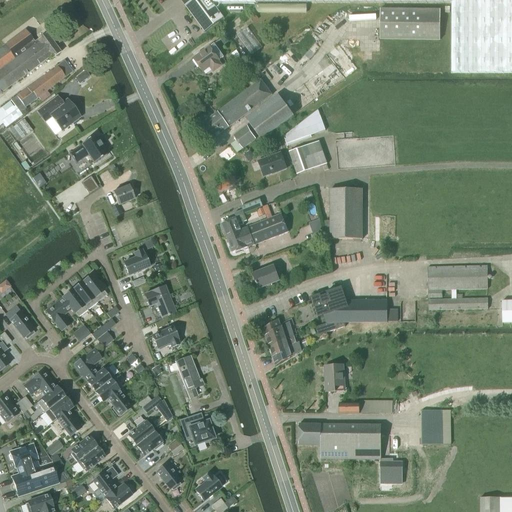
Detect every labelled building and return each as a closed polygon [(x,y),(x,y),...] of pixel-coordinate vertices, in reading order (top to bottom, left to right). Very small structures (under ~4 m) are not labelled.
[(212,2),(210,0),(180,0),(204,32),(224,18),(212,2)] [(511,0),(210,0),(212,2),(451,3),(451,73),(511,72),(511,0)] [(380,10),(379,39),(440,40),(440,10),(380,10)] [(25,27),(33,21),(30,17),(22,23),(25,27)] [(0,93),(50,56),(52,59),(61,52),(46,33),(38,39),(39,41),(35,44),(25,31),(0,49),(0,93)] [(344,79),(357,69),(366,63),(348,39),(340,45),(326,55),(332,63),(281,100),(278,95),(245,119),(261,140),(344,79)] [(212,71),(220,66),(217,62),(218,60),(209,47),(193,58),(201,71),(209,66),(212,71)] [(57,66),(16,96),(25,107),(65,77),(57,66)] [(209,142),(272,96),(261,81),(198,128),(209,142)] [(2,108),(0,108),(0,128),(4,126),(5,127),(22,115),(20,113),(24,111),(22,109),(25,107),(16,96),(1,107),(2,108)] [(36,112),(45,123),(51,117),(62,132),(81,117),(67,98),(62,101),(64,104),(63,104),(57,96),(36,112)] [(325,130),(318,110),(283,137),(286,145),(325,130)] [(243,149),(256,139),(246,126),(233,136),(243,149)] [(81,145),(69,154),(76,164),(88,156),(93,164),(107,155),(94,135),(80,144),(81,145)] [(304,147),(289,153),(296,175),(298,175),(312,170),(327,164),(319,142),(304,147)] [(263,177),(286,168),(280,153),(257,162),(263,177)] [(3,172),(0,174),(0,194),(1,196),(14,186),(3,172)] [(91,177),(81,183),(89,195),(98,188),(91,177)] [(117,207),(133,200),(128,188),(112,194),(117,207)] [(362,189),(330,189),(330,239),(362,239),(362,189)] [(13,211),(7,216),(14,225),(35,209),(28,200),(27,202),(23,197),(10,207),(13,211)] [(224,236),(240,231),(238,226),(243,225),(242,223),(246,222),(243,215),(256,210),(257,210),(258,209),(260,209),(260,208),(261,208),(262,208),(262,207),(259,200),(241,207),(242,211),(234,214),(235,218),(220,224),(224,236)] [(262,208),(256,211),(258,218),(265,215),(262,208)] [(35,209),(14,225),(22,234),(28,230),(31,234),(44,224),(40,219),(41,218),(35,209)] [(280,215),(240,231),(224,236),(231,254),(287,233),(280,215)] [(123,264),(128,276),(149,267),(144,255),(143,255),(141,251),(134,254),(136,258),(123,264)] [(258,290),(279,282),(274,267),(253,274),(258,290)] [(428,311),(488,310),(487,300),(457,300),(456,290),(487,290),(487,267),(427,269),(428,299),(441,298),(441,290),(451,290),(451,300),(428,301),(428,311)] [(82,283),(97,303),(107,295),(104,291),(103,290),(105,289),(99,281),(97,283),(92,275),(82,283)] [(143,277),(132,282),(134,287),(145,283),(143,277)] [(72,290),(88,310),(97,303),(82,283),(72,290)] [(149,292),(144,295),(149,307),(155,305),(161,319),(167,316),(167,317),(169,316),(169,315),(176,313),(165,286),(149,292)] [(387,323),(387,322),(387,310),(387,301),(346,301),(341,287),(326,292),(327,295),(321,297),(320,294),(311,297),(317,317),(323,315),(326,323),(315,327),(317,335),(345,326),(344,323),(387,323)] [(88,310),(72,290),(62,298),(63,298),(71,309),(74,314),(75,313),(78,317),(88,310)] [(71,309),(63,298),(45,312),(53,322),(54,322),(61,331),(69,324),(62,315),(71,309)] [(503,324),(511,324),(511,302),(502,303),(503,324)] [(118,312),(114,307),(106,314),(110,319),(118,312)] [(397,310),(387,310),(387,322),(397,322),(397,310)] [(10,321),(24,338),(25,337),(26,339),(34,333),(33,331),(34,330),(20,313),(10,321)] [(101,328),(105,332),(115,325),(111,320),(101,328)] [(269,350),(293,336),(289,322),(281,326),(279,320),(262,329),(269,350)] [(90,335),(83,326),(72,334),(79,343),(90,335)] [(105,332),(101,328),(92,335),(95,339),(105,332)] [(172,329),(151,338),(156,350),(169,344),(171,349),(178,346),(176,341),(177,340),(172,329)] [(4,333),(0,335),(0,337),(6,345),(11,342),(4,333)] [(104,347),(112,341),(107,333),(98,340),(104,347)] [(269,350),(271,358),(295,344),(293,336),(269,350)] [(1,343),(0,343),(0,370),(9,364),(1,354),(7,349),(1,343)] [(295,344),(271,358),(274,366),(301,350),(299,343),(295,344)] [(87,382),(98,374),(91,365),(100,358),(94,350),(85,357),(84,357),(74,365),(87,382)] [(136,360),(132,355),(126,360),(130,364),(136,360)] [(200,383),(202,382),(201,379),(198,380),(189,358),(175,364),(188,400),(196,397),(194,390),(202,387),(200,383)] [(143,370),(140,365),(134,370),(138,374),(143,370)] [(157,365),(151,369),(155,376),(161,373),(157,365)] [(328,392),(336,392),(345,392),(345,387),(345,366),(324,366),(324,374),(328,374),(328,392)] [(94,392),(114,377),(107,367),(103,370),(98,374),(87,382),(94,392)] [(46,396),(56,388),(42,371),(32,379),(33,380),(24,387),(30,395),(39,388),(46,396)] [(107,398),(117,390),(118,390),(122,387),(114,377),(94,392),(102,402),(107,398)] [(56,388),(46,396),(41,400),(37,403),(44,413),(48,410),(64,397),(57,388),(56,388)] [(117,390),(107,398),(114,407),(112,409),(118,417),(120,415),(120,416),(131,408),(117,390)] [(7,422),(18,414),(4,396),(0,399),(0,412),(1,414),(0,414),(0,416),(5,423),(7,422)] [(138,404),(141,408),(146,414),(161,401),(157,396),(151,401),(147,396),(138,404)] [(20,401),(27,410),(32,406),(25,397),(20,401)] [(67,411),(72,407),(64,397),(48,410),(44,413),(52,423),(57,419),(67,411)] [(27,410),(20,401),(15,404),(23,414),(27,410)] [(339,413),(359,413),(392,413),(392,401),(359,401),(359,404),(339,403),(339,413)] [(421,411),(422,446),(451,445),(450,410),(421,411)] [(80,428),(82,426),(76,419),(74,420),(67,411),(57,419),(70,436),(80,428)] [(200,414),(179,421),(186,440),(192,438),(194,445),(204,441),(204,444),(212,441),(211,439),(213,438),(212,436),(214,436),(212,430),(210,430),(209,426),(208,427),(206,422),(203,423),(200,414)] [(136,446),(153,432),(145,422),(143,420),(135,427),(137,429),(128,436),(136,446)] [(380,460),(381,425),(298,424),(298,445),(320,445),(320,460),(380,460)] [(153,432),(136,446),(143,456),(153,448),(154,450),(162,444),(160,442),(161,442),(153,432)] [(77,462),(92,451),(97,447),(89,437),(71,451),(72,453),(70,454),(77,462)] [(57,440),(46,449),(51,455),(52,455),(53,456),(63,449),(62,447),(57,440)] [(171,452),(180,445),(177,440),(167,447),(171,452)] [(17,467),(19,475),(39,469),(36,461),(37,460),(32,445),(10,453),(10,454),(9,456),(10,460),(12,460),(15,468),(17,467)] [(180,445),(171,452),(174,457),(184,449),(180,445)] [(92,451),(77,462),(83,470),(85,469),(86,471),(104,457),(97,447),(92,451)] [(56,466),(60,463),(56,457),(52,459),(56,466)] [(381,460),(382,478),(407,475),(405,458),(381,460)] [(39,469),(19,475),(12,478),(18,496),(57,482),(51,464),(39,469)] [(156,472),(170,490),(171,489),(173,491),(180,485),(179,483),(180,482),(166,464),(156,472)] [(106,498),(116,490),(109,481),(117,475),(111,467),(103,474),(103,473),(93,481),(106,498)] [(195,491),(199,496),(203,501),(220,488),(212,477),(212,478),(208,474),(202,479),(205,483),(195,491)] [(65,483),(54,486),(55,492),(67,488),(65,483)] [(81,485),(70,493),(75,499),(85,491),(81,485)] [(116,490),(106,498),(105,499),(113,509),(131,495),(130,494),(132,492),(126,485),(124,486),(123,485),(116,490)] [(38,511),(39,511),(52,508),(53,507),(49,495),(27,502),(28,504),(25,505),(27,511),(38,511)] [(232,497),(224,504),(227,508),(236,502),(232,497)] [(511,511),(511,498),(479,498),(479,511),(511,511)] [(211,506),(214,511),(224,504),(220,499),(211,506)]
